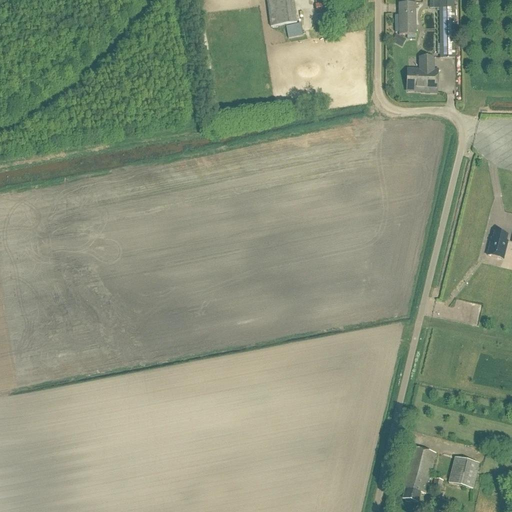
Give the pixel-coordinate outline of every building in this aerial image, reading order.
[(266,0),(271,29),(296,25),(293,0),(266,0)] [(439,60),(454,60),(453,3),(438,3),(439,60)] [(316,17),(328,15),(327,5),(315,6),(316,17)] [(398,6),(399,16),(399,18),(399,35),(399,38),(415,38),(415,6),(398,6)] [(289,40),(303,37),(301,25),(287,27),(289,40)] [(430,61),(419,61),(419,72),(407,72),(407,96),(437,96),(437,71),(430,71),(430,61)] [(503,261),(507,244),(506,243),(507,238),(495,235),(493,241),(491,241),(487,258),(503,261)] [(425,497),(436,455),(412,449),(401,491),(405,491),(402,501),(418,505),(421,496),(425,497)] [(471,490),(477,466),(453,460),(447,484),(471,490)] [(443,503),(445,494),(440,493),(443,483),(435,481),(432,492),(438,493),(436,502),(443,503)]
